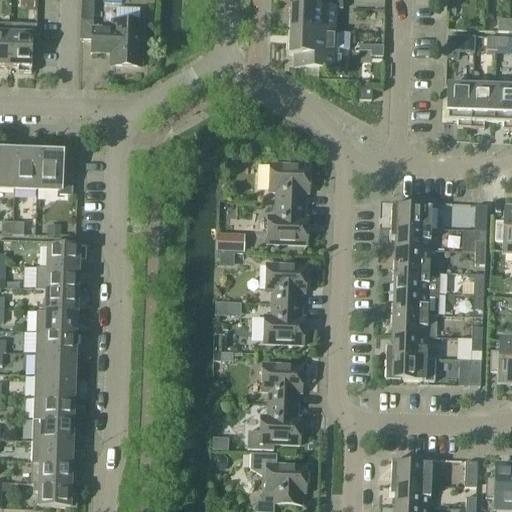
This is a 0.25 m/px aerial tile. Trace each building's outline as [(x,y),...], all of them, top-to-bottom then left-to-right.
[(81,0),(79,42),(92,42),(92,30),(93,22),(93,0),(81,0)] [(342,11),(342,0),(297,0),(297,8),(290,8),(289,32),(333,34),(334,11),(342,11)] [(508,34),(508,22),(497,21),(497,34),(508,34)] [(140,69),(142,24),(112,23),(111,31),(92,30),(92,42),(91,54),(111,55),(110,68),(140,69)] [(0,67),(8,68),(9,26),(0,25),(0,67)] [(9,26),(8,68),(16,69),(16,75),(30,76),(32,38),(35,38),(36,27),(9,26)] [(332,57),(333,34),(289,32),(288,57),(294,57),(294,70),(339,71),(340,57),(332,57)] [(473,51),(474,39),(463,38),(462,51),(473,51)] [(496,52),(496,40),(486,39),(485,52),(496,52)] [(506,53),(507,40),(496,40),(496,52),(506,53)] [(363,48),(363,53),(370,53),(370,59),(382,59),(382,49),(363,48)] [(469,131),(471,88),(447,88),(446,123),(456,124),(456,130),(469,131)] [(493,125),(494,89),(471,88),(469,131),(483,131),(483,125),(493,125)] [(511,132),(511,89),(494,89),(493,125),(502,126),(501,132),(511,132)] [(370,103),(371,91),(359,90),(359,102),(370,103)] [(16,155),(16,149),(1,148),(1,155),(0,154),(0,190),(13,191),(15,155),(16,155)] [(38,156),(38,150),(24,149),(24,156),(16,155),(15,155),(13,191),(36,192),(37,156),(38,156)] [(37,156),(36,192),(59,193),(58,198),(72,198),(73,151),(47,150),(46,157),(38,156),(37,156)] [(275,207),(305,208),(305,196),(308,196),(309,168),(269,166),(268,194),(275,195),(275,207)] [(304,220),(305,208),(275,207),(274,219),(267,218),(266,246),(306,248),(307,220),(304,220)] [(390,230),(430,232),(431,210),(405,209),(405,208),(391,207),(390,230)] [(473,234),(485,234),(486,208),(474,208),(473,234)] [(511,256),(511,212),(503,212),(502,224),(494,224),(494,244),(501,244),(501,256),(511,256)] [(23,224),(1,224),(0,237),(22,237),(23,224)] [(47,227),(47,239),(58,239),(58,228),(47,227)] [(429,254),(430,232),(390,230),(389,241),(394,242),(394,252),(429,254)] [(474,255),(484,256),(484,244),(474,243),(474,255)] [(36,270),(78,272),(78,263),(85,263),(85,249),(47,248),(46,270),(36,270)] [(428,275),(429,254),(394,252),(393,274),(428,275)] [(483,268),(484,256),(474,255),(473,267),(483,268)] [(271,307),(301,308),(301,296),(304,296),(305,268),(265,266),(264,294),(271,295),(271,307)] [(77,293),(78,272),(36,270),(35,292),(77,293)] [(393,274),(392,296),(437,297),(438,275),(428,275),(393,274)] [(472,299),(482,299),(483,287),(473,287),(472,299)] [(77,315),(77,293),(35,292),(45,292),(44,314),(77,315)] [(437,297),(392,296),(391,317),(427,318),(437,319),(437,297)] [(482,311),(482,299),(472,299),(472,311),(482,311)] [(215,305),(214,318),(224,318),(224,305),(215,305)] [(300,320),(301,308),(271,307),(270,319),(263,318),(262,346),(302,348),(303,320),(300,320)] [(77,315),(44,314),(36,313),(35,335),(76,336),(77,315)] [(426,340),(427,318),(391,317),(391,339),(426,340)] [(471,342),(481,342),(481,330),(471,330),(471,342)] [(75,358),(76,336),(35,335),(35,357),(75,358)] [(425,361),(426,340),(391,339),(390,349),(385,349),(385,360),(425,361)] [(480,354),(481,342),(471,342),(470,354),(480,354)] [(511,386),(511,342),(498,342),(497,354),(490,354),(489,374),(497,374),(496,386),(511,386)] [(74,380),(75,358),(35,357),(34,378),(74,380)] [(425,361),(385,360),(384,383),(399,384),(399,383),(433,384),(434,362),(425,361)] [(479,389),(480,363),(468,363),(467,389),(479,389)] [(267,407),(297,408),(298,396),(301,396),(302,368),(262,366),(261,394),(267,395),(267,407)] [(73,402),(74,380),(34,378),(33,400),(73,402)] [(73,423),(73,402),(33,400),(32,422),(73,423)] [(297,420),(297,408),(267,407),(267,418),(260,418),(259,434),(247,434),(246,452),(272,453),(273,447),(299,448),(300,420),(297,420)] [(72,445),(73,423),(32,422),(31,444),(72,445)] [(71,466),(72,445),(31,444),(31,465),(71,466)] [(275,467),(276,457),(250,456),(250,471),(262,478),(261,490),(265,492),(265,494),(272,495),(271,507),(301,508),(301,496),(304,496),(306,468),(275,467)] [(211,461),(210,467),(215,472),(221,472),(225,468),(226,462),(221,457),(215,457),(211,461)] [(389,487),(430,489),(430,466),(405,466),(405,464),(390,464),(389,487)] [(463,490),(475,490),(476,464),(464,464),(463,490)] [(70,488),(71,466),(31,465),(30,487),(70,488)] [(511,511),(511,469),(493,469),(493,480),(485,480),(484,500),(492,501),(491,511),(511,511)] [(70,497),(70,488),(30,487),(32,487),(32,494),(37,495),(37,509),(76,511),(76,497),(70,497)] [(429,510),(430,489),(389,487),(389,498),(394,498),(394,509),(429,510)] [(465,511),(473,511),(474,511),(475,500),(465,500),(465,511)]
